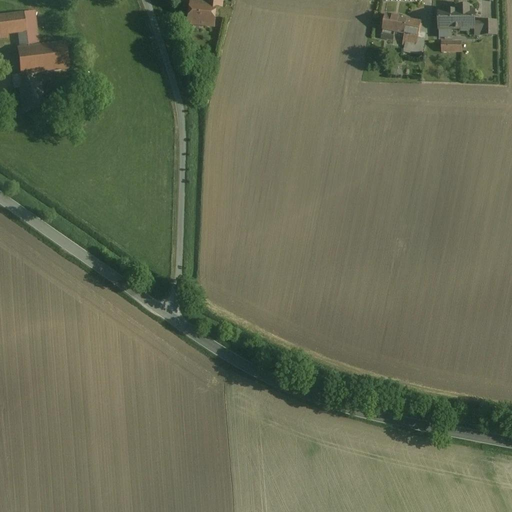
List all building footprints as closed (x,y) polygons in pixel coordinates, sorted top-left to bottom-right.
[(209,5),(192,4),(189,25),(190,25),(213,27),(213,28),(214,28),(216,7),(217,6),(209,5)] [(458,8),(458,12),(461,30),(461,33),(469,32),(469,30),(474,30),(474,24),(474,12),(469,12),(469,8),(458,8)] [(448,31),(461,30),(458,12),(439,13),(439,31),(439,39),(449,39),(448,31)] [(34,13),(0,17),(0,36),(37,32),(34,13)] [(408,20),(386,16),(382,32),(383,32),(382,36),(393,38),(394,34),(405,36),(407,36),(405,47),(406,47),(404,54),(421,57),(424,41),(418,40),(421,23),(407,20),(408,20)] [(496,23),(481,23),(481,24),(474,24),(474,30),(481,30),(481,37),(496,36),(496,23)] [(461,43),(441,44),(441,53),(461,53),(461,43)] [(65,44),(18,50),(21,76),(22,75),(23,88),(32,87),(31,74),(68,70),(65,44)] [(23,88),(19,89),(22,113),(43,110),(40,86),(32,87),(23,88)]
